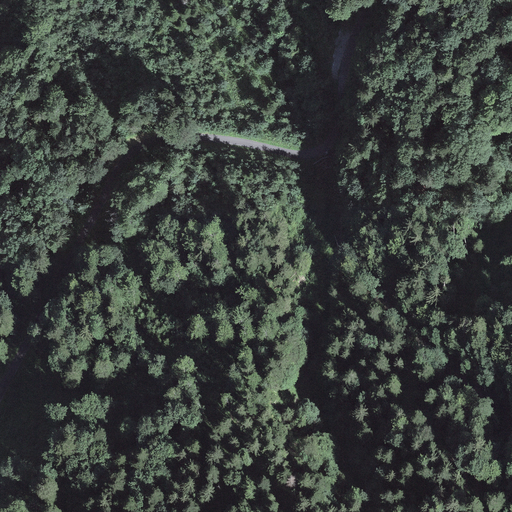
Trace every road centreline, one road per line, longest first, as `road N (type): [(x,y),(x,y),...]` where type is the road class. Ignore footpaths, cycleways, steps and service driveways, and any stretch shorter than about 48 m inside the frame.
road 1 (track): [(368,0),(353,30),(339,121),(326,147),(293,154),(178,137),(143,143),(121,161)]
road 2 (track): [(0,393),(121,161)]
